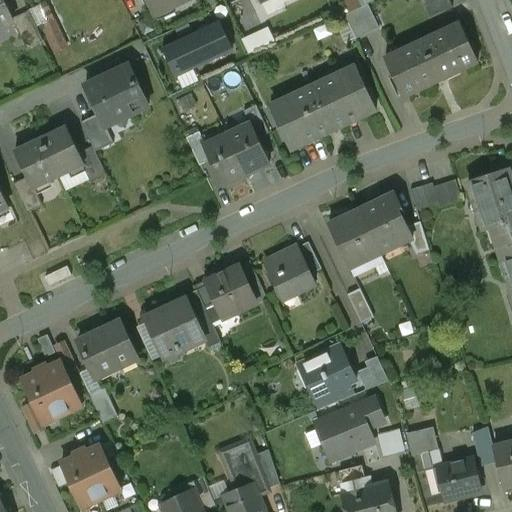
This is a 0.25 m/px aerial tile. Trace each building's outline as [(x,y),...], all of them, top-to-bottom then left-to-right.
[(2,0),(0,0),(0,27),(13,22),(14,21),(12,19),(2,0)] [(145,0),(154,17),(189,0),(145,0)] [(356,0),(341,0),(348,14),(361,8),(356,0)] [(448,0),(420,0),(429,19),(452,7),(448,0)] [(48,2),(35,8),(56,52),(69,46),(48,2)] [(348,14),(345,16),(356,39),(379,28),(368,5),(361,8),(348,14)] [(29,12),(12,19),(14,21),(13,22),(26,48),(42,40),(29,12)] [(221,23),(163,50),(176,79),(234,52),(221,23)] [(459,24),(385,59),(403,97),(434,83),(446,78),(446,77),(477,62),(459,24)] [(129,66),(85,87),(98,115),(102,123),(104,123),(106,127),(148,107),(129,66)] [(342,73),(283,101),(286,106),(273,113),(291,151),(376,111),(358,73),(345,79),(342,73)] [(269,134),(256,106),(243,112),(250,125),(251,124),(258,139),(269,134)] [(102,123),(98,115),(81,123),(93,147),(95,152),(114,144),(106,127),(104,123),(102,123)] [(258,139),(251,124),(250,125),(227,135),(246,175),(269,164),(258,139)] [(66,127),(52,133),(53,135),(41,140),(59,179),(83,167),(84,167),(78,154),(66,127)] [(199,133),(186,139),(200,166),(210,161),(204,147),(205,146),(199,133)] [(205,146),(204,147),(210,161),(222,186),(246,175),(227,135),(205,146)] [(59,179),(41,140),(29,146),(28,144),(15,151),(28,178),(34,191),(35,190),(59,179)] [(93,147),(78,154),(84,167),(83,167),(91,183),(106,176),(95,152),(93,147)] [(511,182),(508,170),(468,183),(484,231),(491,229),(511,221),(511,182)] [(34,191),(28,178),(13,185),(27,214),(42,206),(35,190),(34,191)] [(455,181),(433,188),(439,205),(440,209),(462,202),(455,181)] [(432,184),(410,191),(417,212),(439,205),(433,188),(432,184)] [(394,193),(382,199),(383,200),(360,211),(380,254),(382,253),(379,248),(393,242),(395,247),(409,241),(413,239),(407,227),(401,214),(403,212),(394,193)] [(360,211),(329,225),(349,269),(351,268),(349,263),(363,256),(365,261),(380,254),(360,211)] [(511,221),(491,229),(511,292),(511,221)] [(420,223),(407,227),(413,239),(409,241),(416,255),(429,251),(420,223)] [(321,269),(308,243),(297,248),(310,275),(321,269)] [(310,275),(297,248),(286,254),(283,253),(277,256),(276,258),(265,264),(280,296),(293,289),(296,295),(315,285),(310,275)] [(263,290),(250,262),(239,267),(252,295),(263,290)] [(239,267),(227,273),(225,271),(218,274),(218,277),(206,282),(221,314),(234,308),(237,313),(256,304),(252,295),(239,267)] [(360,289),(347,295),(361,324),(374,318),(360,289)] [(185,300),(145,319),(164,359),(182,351),(179,346),(215,330),(197,291),(184,297),(185,300)] [(120,323),(79,343),(93,373),(117,362),(120,367),(137,359),(120,323)] [(65,342),(55,347),(61,362),(63,365),(74,360),(65,342)] [(341,347),(299,366),(314,399),(338,388),(338,389),(356,380),(341,347)] [(74,360),(63,365),(67,374),(78,369),(74,360)] [(61,362),(48,368),(47,365),(35,371),(36,373),(22,380),(33,404),(37,410),(41,420),(50,416),(52,421),(74,411),(71,406),(80,402),(67,374),(63,365),(61,362)] [(338,388),(314,399),(319,410),(343,400),(338,389),(338,388)] [(105,389),(90,396),(103,424),(118,417),(105,389)] [(374,400),(342,413),(344,418),(318,428),(330,457),(353,448),(354,450),(373,442),(367,428),(383,421),(374,400)] [(33,404),(22,409),(25,416),(37,410),(33,404)] [(37,410),(25,416),(34,434),(45,429),(41,420),(37,410)] [(433,428),(407,435),(412,456),(432,451),(438,450),(433,428)] [(250,440),(239,444),(236,453),(231,455),(228,461),(234,476),(232,481),(236,492),(223,497),(224,498),(255,485),(259,495),(263,494),(266,488),(268,489),(280,484),(269,450),(256,455),(250,440)] [(511,443),(494,449),(504,489),(511,486),(511,443)] [(100,446),(86,452),(85,450),(74,455),(75,457),(62,464),(80,503),(89,499),(91,505),(113,495),(110,489),(119,486),(100,446)] [(432,451),(412,456),(416,469),(435,464),(432,451)] [(473,459),(440,466),(447,501),(481,494),(473,459)] [(367,487),(362,466),(340,472),(345,493),(341,494),(345,511),(396,511),(389,481),(367,487)] [(204,477),(187,485),(190,493),(193,492),(202,511),(203,511),(216,506),(204,477)] [(255,485),(224,498),(229,511),(266,511),(259,495),(255,485)] [(190,493),(156,509),(157,511),(202,511),(193,492),(190,493)]
